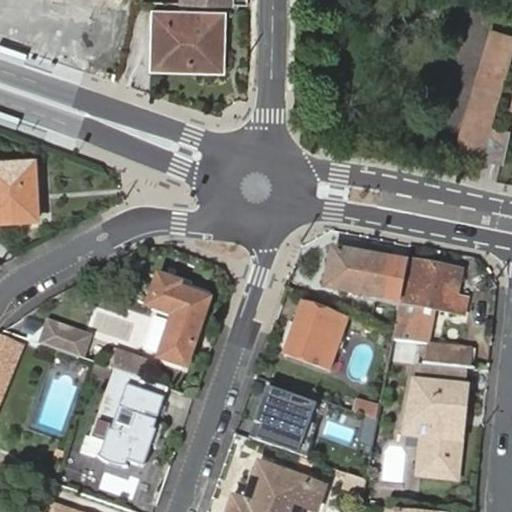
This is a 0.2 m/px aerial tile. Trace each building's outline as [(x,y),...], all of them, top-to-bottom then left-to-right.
[(120,3),(119,0),(55,0),(74,1),(73,12),(96,14),(97,1),(120,3)] [(224,72),(225,13),(153,11),(152,71),(224,72)] [(491,135),(511,64),(511,34),(494,29),(457,151),(484,158),(491,135)] [(491,135),(484,158),(502,164),(509,140),(491,135)] [(0,224),(5,225),(37,223),(33,167),(0,168),(0,224)] [(382,298),(388,261),(372,259),(333,251),(326,288),(366,295),(382,298)] [(400,302),(408,265),(388,261),(382,298),(400,302)] [(400,303),(395,326),(393,341),(427,345),(433,310),(464,316),(467,300),(455,298),(461,272),(413,262),(404,304),(400,303)] [(174,316),(160,358),(186,367),(209,301),(211,294),(191,287),(189,294),(177,290),(179,284),(165,280),(158,277),(151,296),(142,293),(139,303),(147,306),(174,316)] [(303,304),(295,325),(286,350),(285,355),(330,371),(334,361),(336,353),(344,332),(344,330),(348,320),(303,304)] [(94,334),(48,318),(39,343),(86,359),(94,334)] [(0,396),(20,348),(0,339),(0,396)] [(427,345),(393,341),(389,360),(425,364),(427,345)] [(471,350),(427,345),(425,364),(468,369),(471,350)] [(425,364),(389,360),(387,369),(413,372),(399,440),(417,441),(414,479),(459,484),(468,369),(425,364)] [(168,389),(114,370),(91,438),(104,443),(99,458),(103,461),(111,465),(122,468),(125,468),(126,462),(142,468),(150,447),(156,449),(164,426),(156,423),(168,389)] [(304,440),(316,406),(268,389),(250,439),(307,459),(313,443),(304,440)] [(324,409),(316,406),(304,440),(313,443),(324,409)] [(368,417),(377,420),(379,410),(371,407),(368,417)] [(359,445),(371,448),(377,422),(363,419),(359,445)] [(234,500),(229,511),(299,511),(300,509),(309,511),(317,511),(326,488),(274,470),(275,469),(266,466),(266,468),(260,465),(248,497),(246,504),(240,502),(234,500)] [(105,472),(100,487),(126,496),(131,481),(105,472)] [(366,481),(349,475),(345,488),(363,494),(366,481)]
